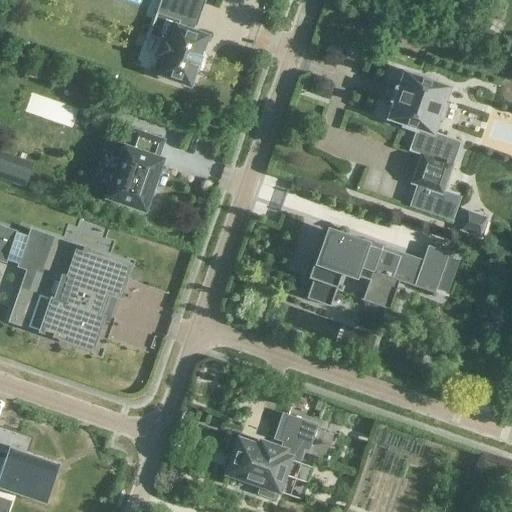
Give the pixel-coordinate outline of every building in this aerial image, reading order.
[(25,12),(28,0),(7,0),(6,3),(25,12)] [(204,1),(200,0),(161,0),(157,13),(180,21),(178,27),(176,26),(170,42),(162,39),(156,57),(157,57),(152,72),(159,74),(158,76),(189,87),(195,70),(196,71),(197,69),(202,55),(202,53),(201,53),(207,37),(191,31),(193,25),(195,26),(204,1)] [(387,118),(386,120),(388,120),(402,125),(402,127),(425,136),(421,147),(426,148),(423,155),(421,155),(411,184),(417,186),(409,207),(451,221),(459,199),(442,193),(452,165),(448,164),(449,162),(444,161),(444,163),(440,161),(448,139),(433,134),(439,119),(441,120),(446,105),(443,105),(449,89),(450,88),(448,87),(434,82),(434,80),(420,75),(419,77),(405,72),(403,71),(403,73),(398,89),(395,88),(390,102),(393,103),(387,118)] [(162,141),(136,132),(131,145),(134,145),(132,150),(124,147),(123,149),(107,196),(106,198),(108,199),(142,211),(144,211),(145,209),(151,193),(161,162),(162,160),(154,157),(155,153),(158,154),(162,141)] [(0,154),(0,179),(23,188),(30,165),(1,155),(0,154)] [(480,235),(486,216),(468,210),(461,229),(480,235)] [(0,256),(37,269),(39,270),(31,293),(21,289),(10,321),(52,336),(51,337),(53,338),(53,337),(56,338),(56,339),(57,339),(58,338),(91,349),(102,317),(107,319),(115,296),(118,297),(129,265),(88,251),(89,250),(87,249),(87,250),(83,249),(84,248),(82,247),(82,249),(29,230),(26,239),(0,229),(0,256)] [(392,278),(400,257),(381,250),(382,247),(384,247),(384,246),(364,239),(363,240),(365,241),(364,244),(327,232),(327,233),(329,233),(318,263),(314,262),(307,280),(312,281),(305,300),(330,309),(342,273),(369,282),(362,301),(360,300),(360,301),(391,312),(391,311),(389,310),(399,282),(404,284),(404,283),(392,278)] [(435,293),(449,254),(428,246),(414,286),(412,285),(412,286),(436,295),(437,294),(435,293)] [(447,364),(427,359),(422,375),(441,381),(447,364)] [(270,451),(238,440),(233,456),(228,454),(223,469),(228,471),(226,474),(261,486),(258,494),(273,499),(276,491),(278,492),(289,459),(299,462),(303,449),(308,450),(316,426),(287,416),(279,440),(283,442),(281,449),(272,446),(270,451)] [(0,455),(5,457),(0,472),(0,488),(46,505),(60,464),(27,453),(32,438),(0,426),(0,455)]
